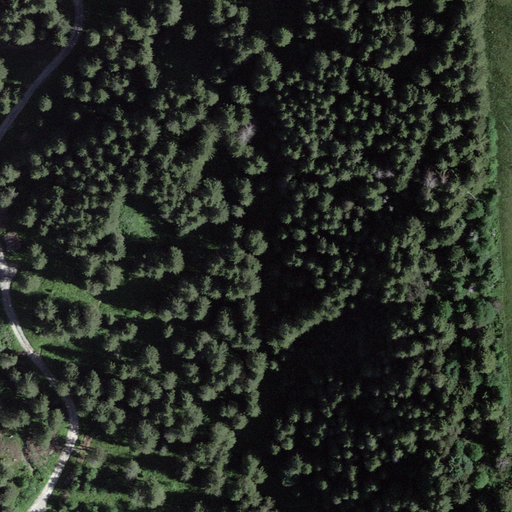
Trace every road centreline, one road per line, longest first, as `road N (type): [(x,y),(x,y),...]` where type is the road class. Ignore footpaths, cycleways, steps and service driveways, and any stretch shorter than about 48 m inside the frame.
road 1 (track): [(33,511),(69,446),(72,411),(19,332),(0,266)]
road 2 (track): [(0,133),(72,39),(78,0)]
